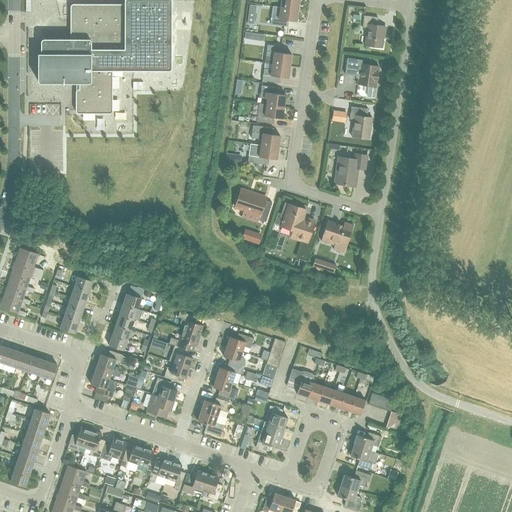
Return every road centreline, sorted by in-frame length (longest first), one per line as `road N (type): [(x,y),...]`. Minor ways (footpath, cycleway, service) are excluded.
road 1 (residential): [(382,214),(293,185),(318,0)]
road 2 (residential): [(456,403),(411,375),(379,309),(382,214)]
road 3 (residential): [(413,6),(382,214)]
road 4 (residential): [(253,467),(74,406)]
road 5 (residential): [(0,217),(15,156),(15,33)]
road 6 (residential): [(74,406),(88,354),(0,326)]
road 7 (residential): [(0,488),(43,496),(74,406)]
road 8 (residential): [(292,478),(324,488),(343,429),(311,419)]
